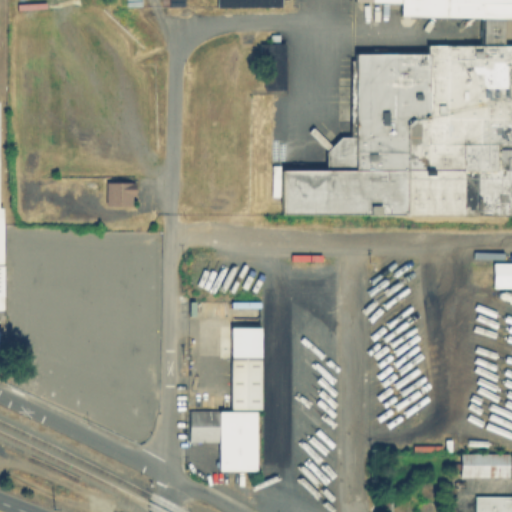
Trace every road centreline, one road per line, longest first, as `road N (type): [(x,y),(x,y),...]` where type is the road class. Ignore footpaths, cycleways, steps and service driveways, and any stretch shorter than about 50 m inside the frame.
road 1 (residential): [(177,240),(162,511)]
road 2 (residential): [(350,511),(351,244)]
road 3 (residential): [(238,511),(0,393)]
road 4 (residential): [(351,244),(210,233),(177,240)]
road 5 (residential): [(511,244),(351,244)]
